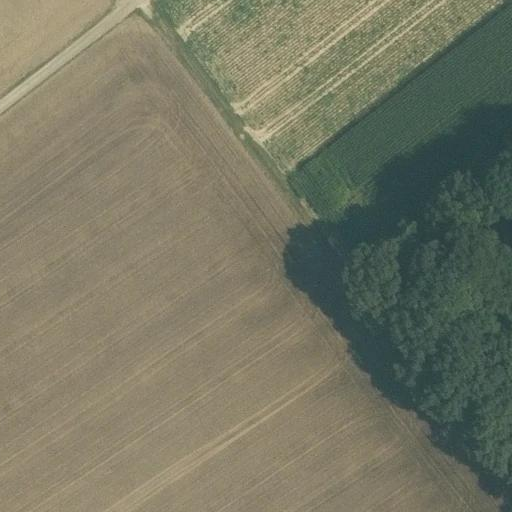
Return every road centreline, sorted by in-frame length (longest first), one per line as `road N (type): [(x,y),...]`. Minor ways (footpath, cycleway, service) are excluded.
road 1 (track): [(136,0),(511,483)]
road 2 (track): [(136,0),(0,105)]
road 3 (track): [(377,307),(511,204)]
